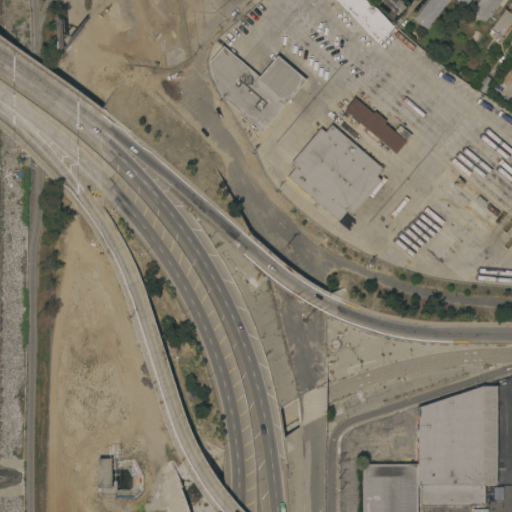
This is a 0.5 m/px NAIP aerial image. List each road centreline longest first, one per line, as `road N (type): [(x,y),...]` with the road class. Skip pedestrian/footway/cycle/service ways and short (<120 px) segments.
road 1 (motorway): [(165,11),(103,41),(86,63),(78,87),(77,220),(174,498)]
road 2 (motorway): [(0,97),(94,211),(123,260),(180,430)]
road 3 (motorway): [(312,388),(286,261),(178,41)]
road 4 (motorway): [(263,416),(249,360),(205,265),(101,139)]
road 5 (motorway): [(115,187),(184,276),(218,360),(235,434)]
road 6 (motorway): [(256,254),(109,129)]
road 7 (residential): [(511,362),(337,434)]
road 8 (motorway): [(511,333),(397,329),(330,306)]
road 9 (motorway): [(0,93),(115,187)]
